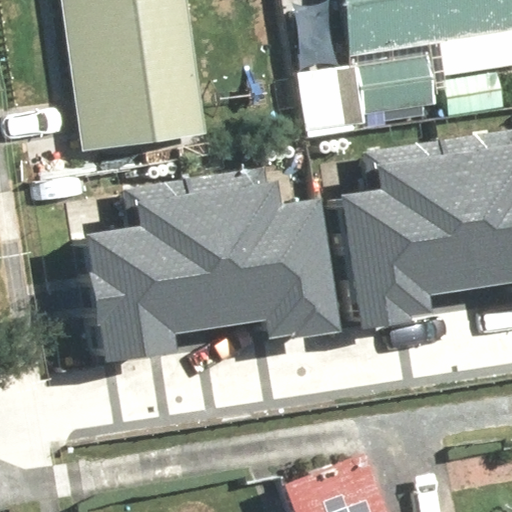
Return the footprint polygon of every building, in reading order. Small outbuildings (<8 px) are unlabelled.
[(178,0),(55,0),(76,152),(197,136),(178,0)] [(511,0),(333,0),(341,56),(511,30),(511,0)] [(435,79),(439,114),(497,107),(492,72),(435,79)] [(370,177),(322,184),(341,311),(410,301),(407,282),(498,268),(502,289),(511,287),(511,152),(508,126),(365,149),(370,177)] [(116,215),(68,223),(88,350),(157,339),(154,320),(245,306),(248,327),(317,316),(297,187),(258,193),(254,165),(112,187),(116,215)] [(376,511),(357,459),(270,491),(278,511),(376,511)]
